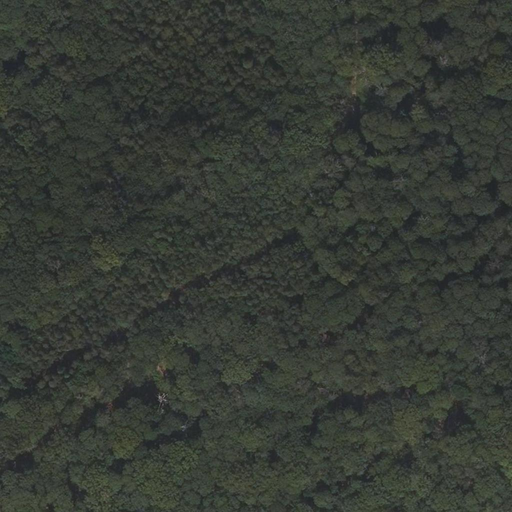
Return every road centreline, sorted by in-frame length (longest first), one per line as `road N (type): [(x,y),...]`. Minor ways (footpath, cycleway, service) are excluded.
road 1 (track): [(511,53),(337,139),(0,327)]
road 2 (track): [(342,0),(348,98),(337,139),(309,177),(298,228),(304,249),(511,448)]
